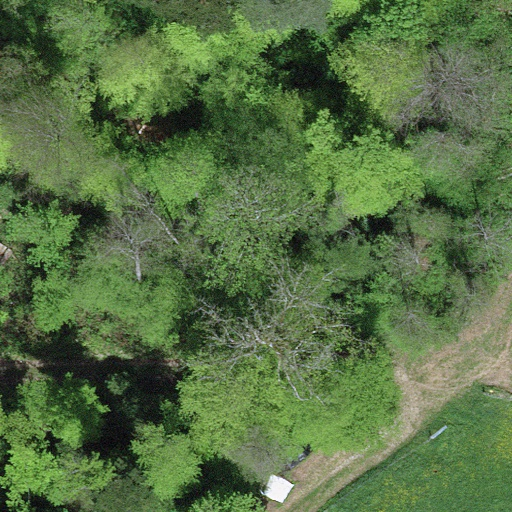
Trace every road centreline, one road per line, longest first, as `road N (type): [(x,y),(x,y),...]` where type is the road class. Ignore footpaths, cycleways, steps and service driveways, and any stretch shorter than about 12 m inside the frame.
road 1 (track): [(0,363),(368,360),(406,387)]
road 2 (track): [(305,511),(387,433),(406,387)]
